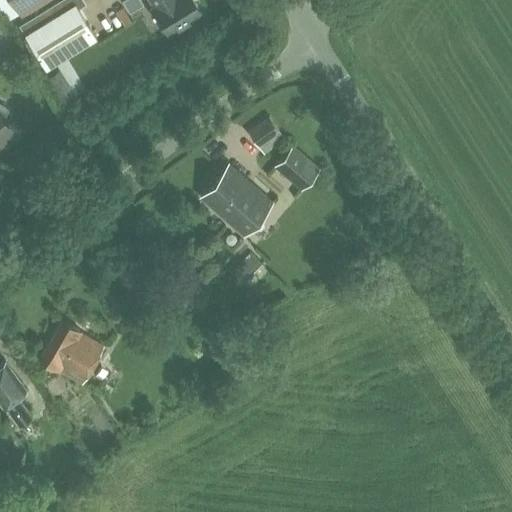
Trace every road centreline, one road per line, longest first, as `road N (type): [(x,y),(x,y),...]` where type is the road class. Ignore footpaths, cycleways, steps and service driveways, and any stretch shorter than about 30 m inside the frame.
road 1 (unclassified): [(0,275),(317,45)]
road 2 (unclassified): [(511,353),(317,45)]
